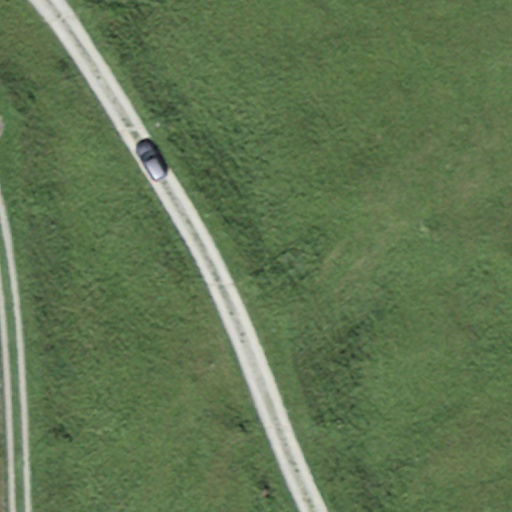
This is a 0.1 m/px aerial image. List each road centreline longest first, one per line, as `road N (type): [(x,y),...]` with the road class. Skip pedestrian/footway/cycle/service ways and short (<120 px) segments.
road 1 (track): [(18,0),(146,147),(301,511)]
road 2 (track): [(17,511),(0,223)]
